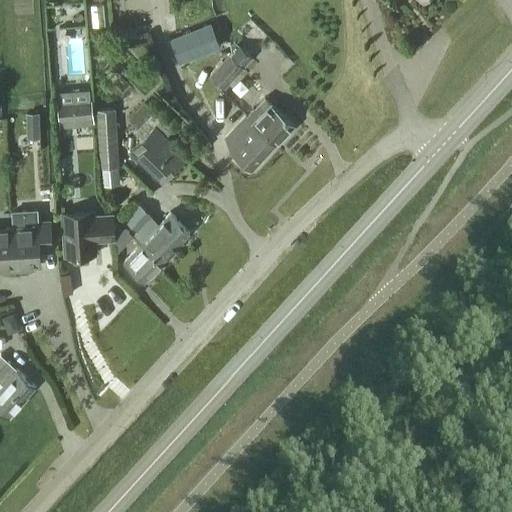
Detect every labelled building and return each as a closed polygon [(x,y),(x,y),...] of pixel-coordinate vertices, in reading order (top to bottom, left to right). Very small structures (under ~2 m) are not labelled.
[(176,36),(172,37),(181,62),(221,47),(211,22),(188,31),(176,36)] [(146,23),(128,26),(131,42),(149,39),(146,23)] [(106,32),(93,44),(101,52),(113,40),(106,32)] [(230,55),(212,74),(225,87),(243,67),(252,58),(239,45),(230,55)] [(92,104),(58,107),(60,126),(94,122),(92,104)] [(255,104),(246,114),(252,120),(245,127),(248,130),(249,129),(256,135),(261,129),(276,143),(294,124),(272,104),(264,112),(255,104)] [(115,108),(98,110),(101,166),(118,165),(115,108)] [(173,128),(155,110),(134,131),(142,139),(133,149),(163,179),(185,157),(164,137),(173,128)] [(41,137),(40,112),(27,112),(28,137),(41,137)] [(252,169),(276,143),(261,129),(256,135),(249,129),(248,130),(245,127),(252,120),(246,114),(225,137),(234,146),(231,150),(252,169)] [(118,166),(101,167),(102,182),(119,181),(118,166)] [(152,216),(133,199),(131,199),(118,212),(138,231),(152,216)] [(94,216),(94,211),(64,213),(66,255),(96,253),(95,237),(101,236),(101,240),(115,239),(113,215),(94,216)] [(171,212),(143,242),(164,262),(190,233),(171,212)] [(13,227),(16,270),(35,269),(35,265),(41,265),(40,249),(53,248),(51,221),(37,222),(37,225),(13,227)] [(0,270),(16,270),(13,227),(0,227),(0,270)] [(143,242),(125,261),(145,282),(162,264),(164,262),(143,242)] [(70,273),(60,274),(63,294),(73,293),(70,273)] [(2,317),(6,330),(13,333),(21,330),(14,312),(2,317)] [(36,387),(0,354),(0,381),(4,385),(0,389),(0,407),(9,416),(36,387)]
